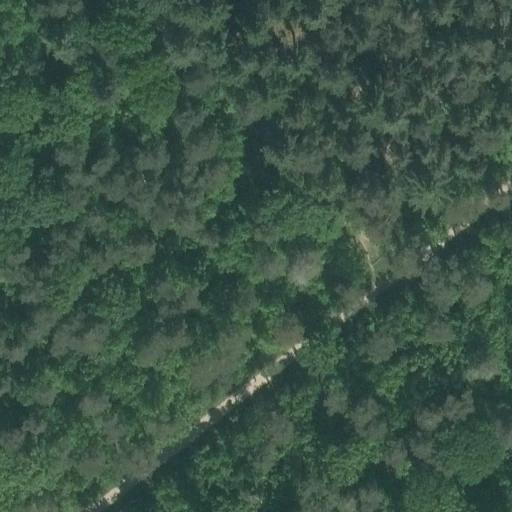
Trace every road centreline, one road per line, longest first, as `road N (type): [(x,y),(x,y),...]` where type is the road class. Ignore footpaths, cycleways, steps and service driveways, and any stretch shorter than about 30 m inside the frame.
road 1 (track): [(373,291),(89,511)]
road 2 (track): [(373,291),(511,182)]
